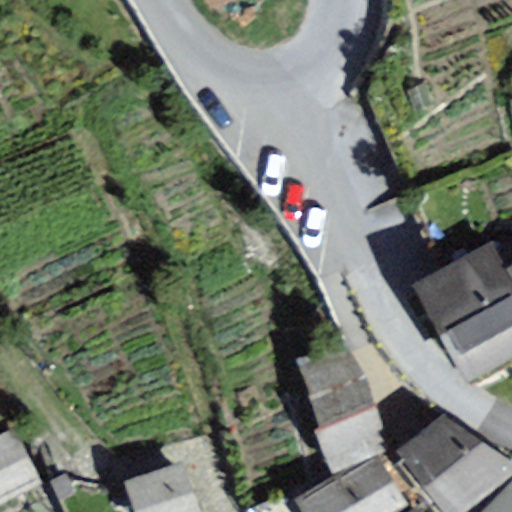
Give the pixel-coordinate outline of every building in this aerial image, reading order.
[(511,275),(495,248),(421,294),(478,386),(511,365),(511,275)] [(386,451),(344,354),(298,374),(340,471),(386,451)] [(511,463),(446,423),(404,467),(441,511),(480,511),(511,480),(511,463)] [(0,508),(32,493),(7,444),(0,447),(0,508)] [(412,511),(385,469),(315,511),(412,511)] [(196,511),(184,471),(129,488),(136,511),(196,511)]
